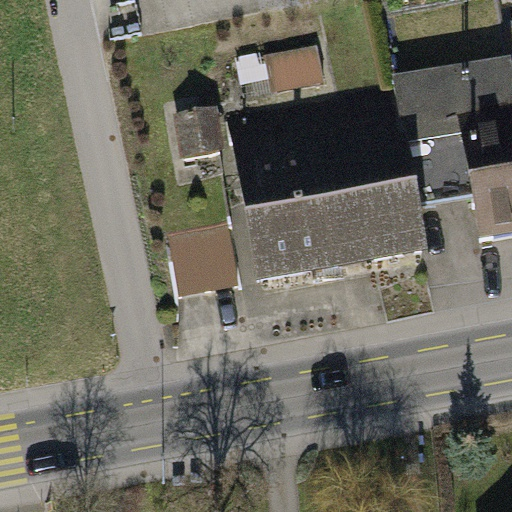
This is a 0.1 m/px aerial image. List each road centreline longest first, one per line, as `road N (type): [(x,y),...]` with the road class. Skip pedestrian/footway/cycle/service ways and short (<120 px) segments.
road 1 (residential): [(72,0),(149,427)]
road 2 (primary): [(149,427),(511,362)]
road 3 (primary): [(0,455),(149,427)]
